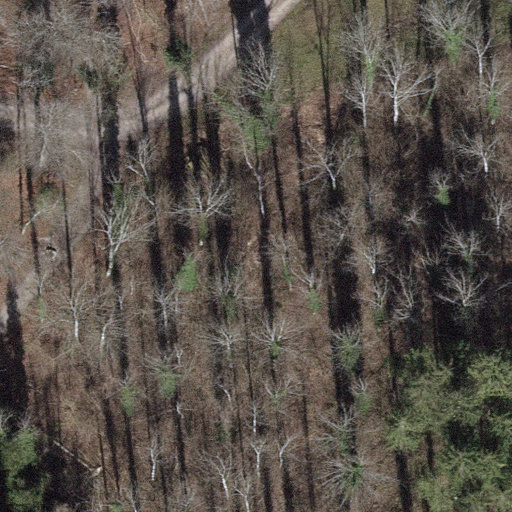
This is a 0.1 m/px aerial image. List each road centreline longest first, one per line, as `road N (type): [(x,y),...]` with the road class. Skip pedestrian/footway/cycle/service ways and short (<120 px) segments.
road 1 (track): [(118,130),(78,225),(0,314)]
road 2 (track): [(282,0),(189,85),(118,130)]
